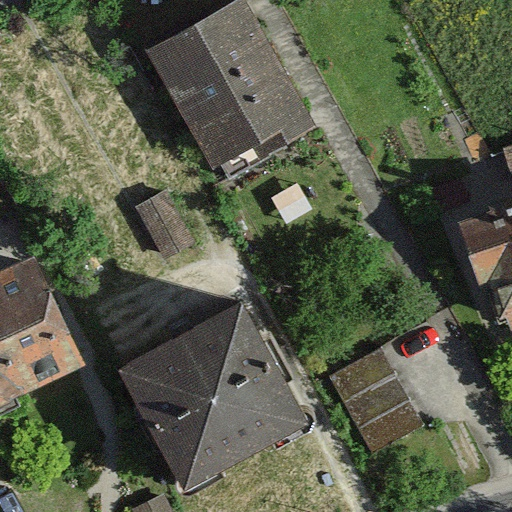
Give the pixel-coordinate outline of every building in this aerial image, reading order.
[(160,54),(220,174),(308,130),(247,10),(160,54)] [(511,205),(469,222),(511,330),(511,329),(511,205)] [(0,264),(0,383),(71,351),(26,253),(0,264)] [(125,361),(185,475),(304,413),(243,298),(125,361)] [(391,338),(338,365),(380,447),(434,419),(391,338)]
